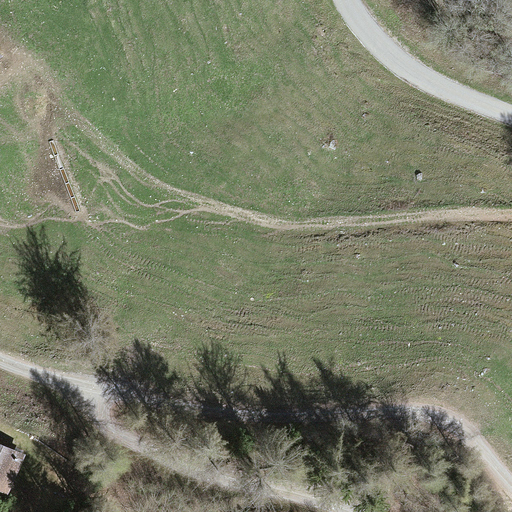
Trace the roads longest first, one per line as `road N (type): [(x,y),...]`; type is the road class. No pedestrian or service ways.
road 1 (track): [(511,488),(448,428),(395,417),(240,420),(104,393)]
road 2 (track): [(104,393),(124,434),(158,463),(219,486),(297,495),(344,511)]
road 3 (unclassified): [(511,113),(398,61),(348,0)]
